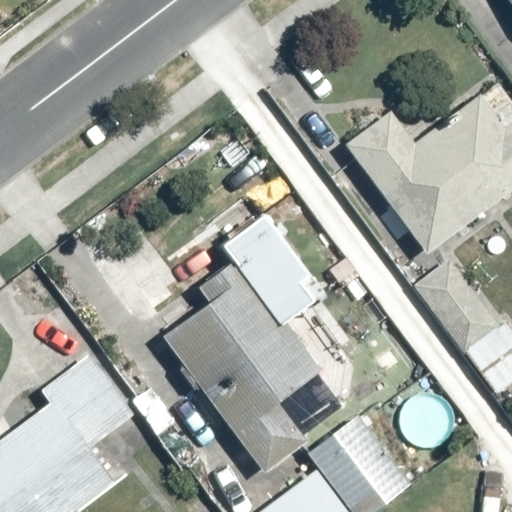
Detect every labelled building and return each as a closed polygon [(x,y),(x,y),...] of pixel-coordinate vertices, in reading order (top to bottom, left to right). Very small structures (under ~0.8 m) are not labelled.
[(388,112),(341,144),(421,252),(511,187),(511,99),(498,80),(412,142),(388,112)] [(239,277),(157,335),(262,475),(307,442),(276,402),(320,371),(285,323),(323,299),(263,213),(217,248),(239,277)] [(460,350),(462,348),(495,393),(511,381),(511,327),(504,317),(496,323),(448,257),(412,284),(460,350)] [(49,402),(0,437),(0,511),(71,511),(111,484),(86,452),(131,417),(87,356),(40,391),(49,402)] [(255,511),(378,511),(416,485),(361,409),(306,448),(320,466),(255,511)]
